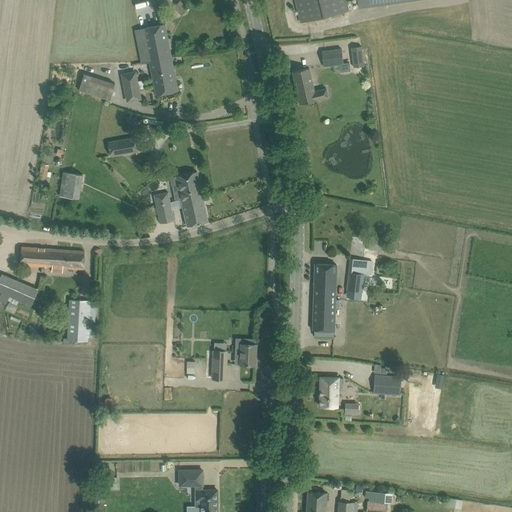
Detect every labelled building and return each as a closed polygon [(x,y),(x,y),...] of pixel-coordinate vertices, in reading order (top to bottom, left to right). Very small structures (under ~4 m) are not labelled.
[(295,0),(301,23),(349,11),(346,0),(295,0)] [(356,0),(358,8),(417,0),(356,0)] [(138,11),(78,21),(83,52),(96,50),(97,58),(131,52),(129,44),(143,42),(138,11)] [(50,19),(52,23),(65,19),(64,15),(50,19)] [(165,24),(143,28),(146,41),(150,60),(171,56),(165,24)] [(362,46),(351,48),(354,67),(364,66),(362,46)] [(350,71),(349,62),(343,63),(342,48),(322,50),(324,66),(339,64),(341,72),(350,71)] [(150,60),(156,95),(168,93),(178,91),(171,56),(150,60)] [(309,68),(292,72),(300,104),(328,98),(326,89),(314,91),(309,68)] [(136,71),(121,74),(127,103),(142,100),(136,71)] [(76,89),(110,100),(116,84),(84,74),(81,82),(78,81),(76,89)] [(139,129),(136,117),(131,118),(131,116),(127,117),(129,131),(139,129)] [(108,142),(111,156),(138,151),(136,137),(108,142)] [(46,189),(48,169),(49,166),(41,164),(41,168),(40,168),(37,188),(46,189)] [(180,193),(174,194),(175,201),(181,200),(202,195),(197,171),(176,176),(180,193)] [(79,199),(80,189),(83,175),(64,172),(60,196),(79,199)] [(156,205),(170,202),(168,192),(154,194),(156,205)] [(187,226),(208,222),(202,195),(181,200),(187,226)] [(174,221),(172,211),(170,202),(156,205),(160,224),(174,221)] [(371,239),(370,248),(386,250),(387,241),(371,239)] [(83,269),(85,252),(21,247),(20,265),(53,267),(52,271),(62,272),(62,268),(83,269)] [(315,264),(313,330),(315,330),(334,331),(335,308),(339,308),(340,300),(335,300),(336,264),(315,264)] [(348,272),(346,290),(347,290),(362,292),(364,274),(348,272)] [(0,277),(0,292),(1,293),(0,295),(0,300),(6,303),(9,297),(31,306),(34,299),(38,290),(37,289),(2,274),(0,277)] [(62,337),(62,343),(69,343),(69,340),(87,341),(87,336),(94,336),(94,333),(96,301),(89,301),(70,300),(69,310),(68,337),(62,337)] [(6,310),(13,314),(18,305),(10,301),(6,310)] [(236,339),(235,357),(240,357),(240,364),(255,365),(256,344),(254,344),(254,339),(236,339)] [(214,351),(212,379),(226,379),(227,351),(214,351)] [(187,361),(187,374),(195,374),(195,362),(187,361)] [(438,374),(437,386),(444,386),(445,374),(438,374)] [(374,391),(374,392),(399,394),(401,378),(375,376),(374,377),(374,391)] [(343,378),(338,378),(321,377),(320,406),(337,407),(338,391),(343,391),(343,378)] [(359,414),(360,402),(346,402),(346,414),(359,414)] [(109,467),(97,468),(97,477),(110,477),(109,467)] [(202,470),(180,470),(180,485),(195,485),(196,507),(200,506),(200,511),(217,511),(217,490),(202,490),(202,485),(203,485),(202,470)] [(117,478),(97,479),(97,489),(117,488),(117,478)] [(356,511),(358,502),(350,502),(351,489),(341,488),(340,501),(339,501),(337,511),(356,511)] [(306,511),(325,511),(327,493),(308,491),(306,511)] [(386,511),(387,503),(391,503),(392,494),(367,491),(366,497),(369,498),(369,501),(367,501),(366,511),(386,511)] [(462,508),(463,499),(449,497),(448,505),(462,508)]
